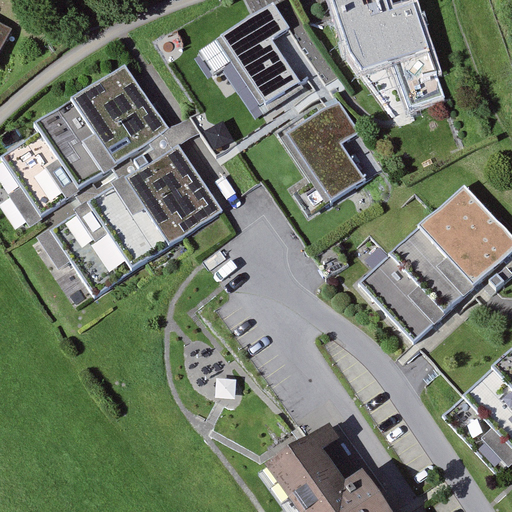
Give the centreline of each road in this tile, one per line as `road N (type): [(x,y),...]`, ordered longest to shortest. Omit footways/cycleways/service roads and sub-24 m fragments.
road 1 (residential): [(482,511),(352,339),(246,256)]
road 2 (residential): [(193,0),(78,52),(0,117)]
